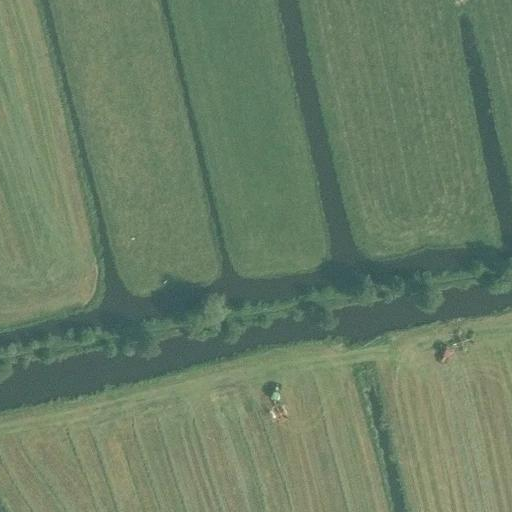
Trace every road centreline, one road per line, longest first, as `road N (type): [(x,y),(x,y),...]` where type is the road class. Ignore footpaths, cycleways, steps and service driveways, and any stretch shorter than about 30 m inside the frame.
road 1 (track): [(0,359),(511,271)]
road 2 (track): [(389,351),(0,434)]
